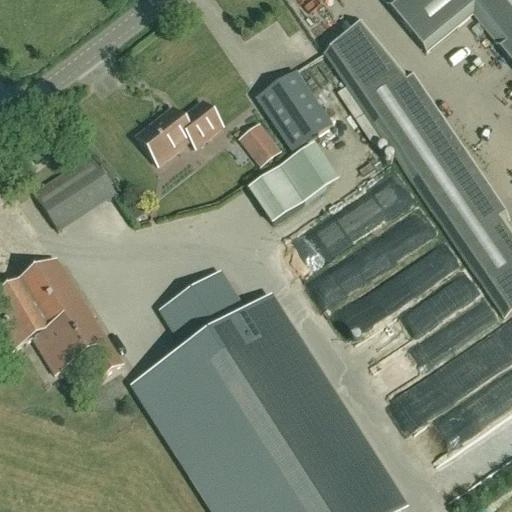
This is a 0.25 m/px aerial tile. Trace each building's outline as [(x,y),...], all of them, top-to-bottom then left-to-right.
[(511,0),(392,0),(385,6),(425,54),(471,16),(511,65),(511,0)] [(324,57),(502,320),(511,313),(511,234),(405,77),(362,25),(324,57)] [(292,76),(257,100),(292,153),(328,129),(292,76)] [(193,150),(220,129),(201,105),(179,122),(171,112),(134,141),(155,168),(188,143),(193,150)] [(238,142),(260,169),(279,155),(257,127),(238,142)] [(332,181),(311,149),(247,192),(268,224),(332,181)] [(88,159),(32,197),(57,235),(114,196),(88,159)] [(197,274),(224,268),(220,250),(193,256),(197,274)] [(101,380),(120,368),(54,264),(0,297),(0,346),(6,357),(30,342),(54,378),(86,356),(101,380)] [(244,320),(232,300),(217,292),(200,291),(180,304),(174,319),(175,336),(187,356),(135,389),(212,511),(399,511),(269,304),(244,320)] [(374,383),(384,377),(379,370),(394,360),(384,344),(365,357),(373,368),(367,372),(374,383)]
